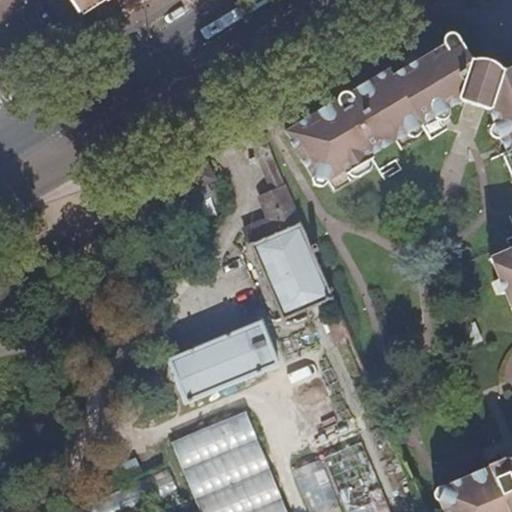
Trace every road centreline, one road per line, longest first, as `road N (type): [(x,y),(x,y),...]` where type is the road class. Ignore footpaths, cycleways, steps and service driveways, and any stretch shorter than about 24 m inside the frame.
road 1 (primary): [(36,178),(338,0)]
road 2 (primary): [(240,0),(12,138)]
